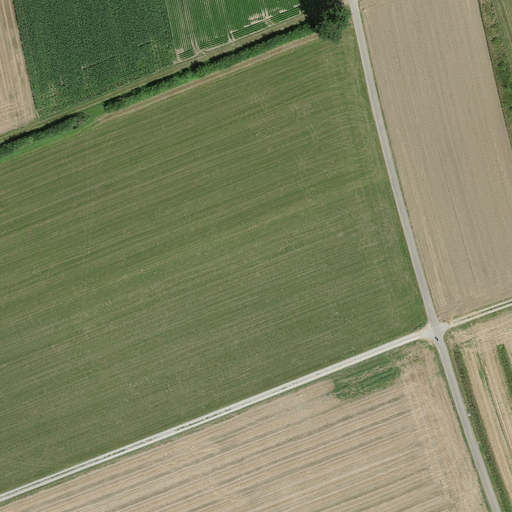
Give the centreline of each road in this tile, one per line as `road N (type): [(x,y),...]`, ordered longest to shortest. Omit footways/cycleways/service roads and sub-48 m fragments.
road 1 (track): [(0,496),(171,422),(511,302)]
road 2 (residential): [(353,0),(372,104),(499,511)]
